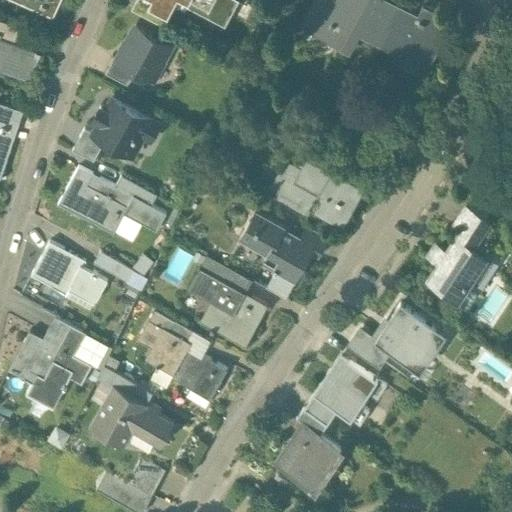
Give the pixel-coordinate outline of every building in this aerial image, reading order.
[(169,8),(153,0),(134,0),(133,2),(163,19),(169,8)] [(153,0),(169,8),(173,0),(199,0),(219,11),(224,0),(153,0)] [(314,0),(302,23),(313,29),(316,24),(351,44),(359,30),(397,51),(419,11),(398,0),(314,0)] [(453,18),(424,2),(419,11),(397,51),(396,53),(425,69),(453,18)] [(15,19),(0,12),(0,26),(11,31),(15,19)] [(136,67),(157,78),(177,41),(136,19),(116,56),(136,67)] [(38,46),(9,35),(11,31),(0,26),(0,61),(28,72),(38,46)] [(130,78),(136,67),(116,56),(110,66),(130,78)] [(161,118),(113,92),(107,103),(102,100),(95,113),(100,115),(95,126),(94,127),(107,134),(129,146),(140,127),(152,134),(161,118)] [(13,100),(0,95),(0,108),(9,111),(13,100)] [(9,111),(0,108),(0,154),(6,138),(7,139),(13,123),(6,121),(9,111)] [(107,134),(94,127),(95,126),(86,121),(74,143),(95,155),(107,134)] [(362,187),(329,169),(329,170),(304,156),(299,164),(291,178),(315,191),(308,204),(310,204),(343,222),(362,187)] [(116,180),(80,160),(60,197),(83,209),(85,205),(111,219),(115,213),(116,214),(121,205),(122,205),(120,204),(123,198),(129,202),(135,190),(116,180)] [(315,191),(291,178),(299,164),(290,160),(274,189),(308,208),(310,204),(308,204),(315,191)] [(158,189),(122,170),(116,180),(135,190),(152,199),(158,189)] [(152,199),(135,190),(129,202),(123,198),(120,204),(122,205),(121,205),(158,225),(168,207),(152,199)] [(489,205),(475,195),(469,204),(486,215),(491,209),(489,205)] [(469,204),(468,203),(454,224),(461,229),(475,238),(476,237),(489,217),(486,215),(469,204)] [(302,233),(290,227),(291,226),(284,223),(285,222),(256,206),(241,232),(270,248),(265,257),(275,263),(275,264),(278,266),(269,282),(287,292),(312,247),(320,251),(323,245),(302,233)] [(330,234),(308,222),(302,233),(323,245),(330,234)] [(461,229),(448,248),(440,242),(431,255),(439,261),(428,277),(457,296),(467,282),(469,279),(467,278),(486,251),(472,243),(475,238),(461,229)] [(86,255),(51,236),(34,267),(54,278),(56,275),(69,282),(71,283),(74,277),(99,290),(108,274),(98,268),(99,267),(95,265),(94,266),(83,260),(86,255)] [(501,253),(476,237),(475,238),(472,243),(486,251),(467,278),(469,279),(467,282),(477,288),(501,253)] [(121,256),(102,245),(95,256),(115,267),(121,256)] [(135,263),(121,256),(115,267),(129,274),(135,263)] [(223,273),(200,261),(189,281),(215,296),(205,315),(211,319),(213,321),(212,323),(214,324),(216,322),(218,323),(247,339),(269,298),(246,286),(223,273)] [(253,274),(230,261),(223,273),(246,286),(253,274)] [(99,290),(74,277),(71,283),(69,282),(67,287),(92,301),(97,290),(98,291),(99,290)] [(447,329),(400,297),(390,314),(385,311),(373,328),(360,319),(348,339),(381,361),(391,346),(422,367),(447,329)] [(229,361),(190,339),(191,336),(192,336),(192,335),(171,323),(176,314),(156,302),(139,331),(153,340),(147,351),(158,357),(157,359),(158,360),(153,370),(167,378),(172,369),(212,391),(229,361)] [(84,322),(63,310),(56,323),(62,326),(78,334),(84,322)] [(198,326),(176,314),(171,323),(192,335),(198,326)] [(62,326),(57,336),(45,329),(45,328),(32,321),(11,359),(13,360),(27,368),(28,369),(32,361),(45,369),(39,381),(57,391),(54,397),(55,398),(66,378),(68,379),(70,375),(68,374),(72,368),(83,375),(94,356),(72,344),(78,334),(62,326)] [(118,351),(111,347),(106,357),(113,360),(118,351)] [(388,380),(342,349),(316,389),(340,405),(361,420),(371,406),(364,401),(372,390),(378,394),(388,380)] [(113,360),(106,357),(100,370),(114,377),(103,396),(108,399),(105,404),(99,415),(123,428),(129,417),(163,436),(176,413),(160,404),(162,401),(145,391),(150,381),(113,360)] [(328,417),(304,401),(298,411),(306,417),(321,427),(328,417)] [(321,427),(306,417),(280,456),(316,480),(326,465),(321,461),(330,448),(335,451),(342,441),(321,427)] [(167,463),(142,450),(135,462),(160,475),(167,463)] [(135,462),(114,451),(107,465),(153,489),(160,475),(135,462)] [(107,465),(107,464),(97,483),(143,508),(153,489),(107,465)]
